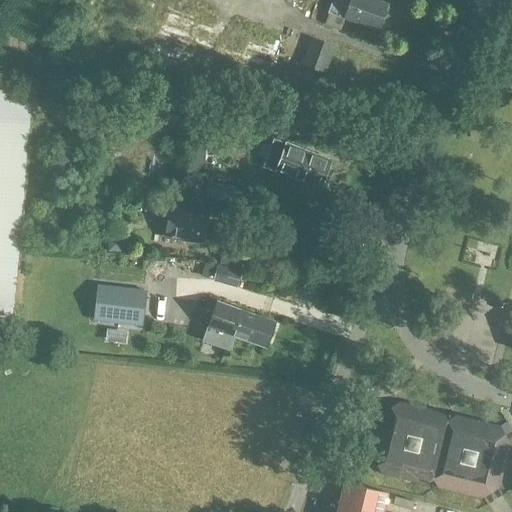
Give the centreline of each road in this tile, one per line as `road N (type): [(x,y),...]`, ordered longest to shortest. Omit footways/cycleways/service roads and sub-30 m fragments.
road 1 (residential): [(394,305),(402,234),(485,0)]
road 2 (residential): [(291,511),(361,317),(394,305)]
road 3 (residential): [(394,305),(413,346),(457,379),(511,396)]
